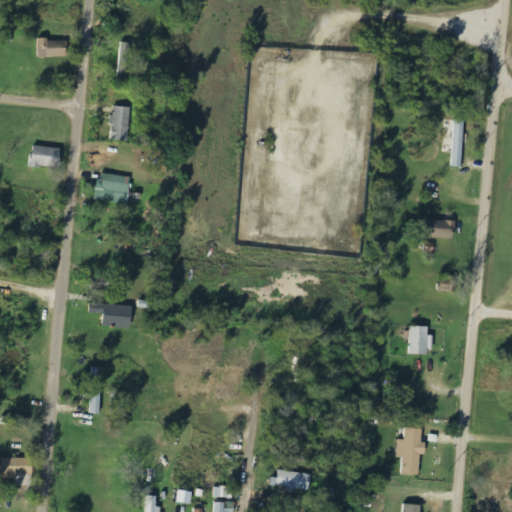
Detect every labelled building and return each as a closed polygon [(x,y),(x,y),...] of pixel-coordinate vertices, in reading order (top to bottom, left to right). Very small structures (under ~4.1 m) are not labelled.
[(39,58),(68,57),(68,40),(39,41),(39,58)] [(130,108),(112,108),(111,140),(129,141),(130,108)] [(465,121),(455,120),(453,167),(463,167),(465,121)] [(62,149),(32,146),(30,166),(59,169),(62,149)] [(128,204),(131,177),(99,174),(97,201),(128,204)] [(427,238),(453,239),(454,222),(428,220),(427,238)] [(456,293),(457,280),(441,278),(440,291),(456,293)] [(90,314),(104,315),(104,327),(132,328),(133,306),(90,305),(90,314)] [(411,355),(429,355),(430,328),(405,328),(405,339),(411,340),(411,355)] [(92,397),(91,414),(101,414),(102,368),(91,367),(91,397),(92,397)] [(235,403),(235,387),(220,388),(220,403),(235,403)] [(398,458),(404,458),(403,475),(423,476),(425,429),(406,428),(406,440),(399,440),(398,458)] [(0,458),(0,477),(15,478),(15,487),(34,486),(33,458),(0,458)] [(310,492),(312,475),(280,470),(279,478),(273,478),(272,485),(289,488),(289,489),(310,492)] [(214,498),(233,499),(234,487),(215,487),(214,498)] [(159,511),(160,497),(148,496),(147,511),(159,511)] [(231,511),(231,509),(225,509),(225,503),(213,503),(213,511),(231,511)]
